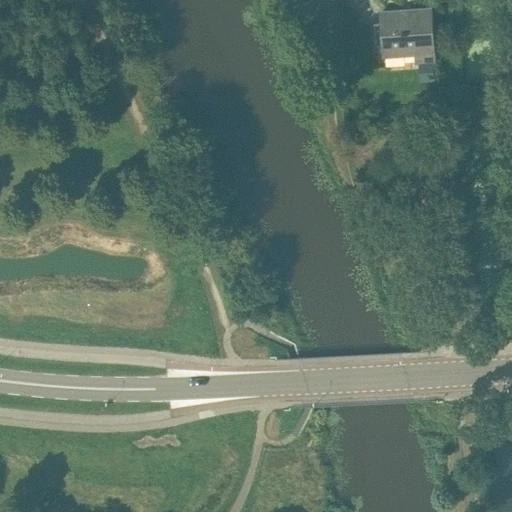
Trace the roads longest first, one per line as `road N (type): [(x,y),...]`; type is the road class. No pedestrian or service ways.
road 1 (track): [(449,374),(344,109),(340,0)]
road 2 (tertiary): [(281,385),(102,389),(0,380)]
road 3 (tertiary): [(281,385),(511,370)]
